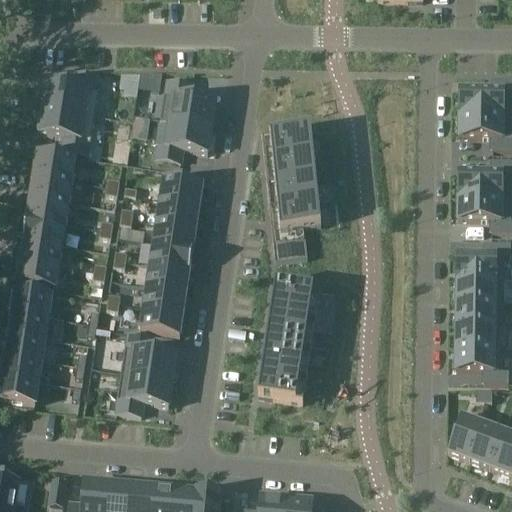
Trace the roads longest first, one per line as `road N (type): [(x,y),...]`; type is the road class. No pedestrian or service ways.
road 1 (residential): [(429,39),(419,500),(450,511)]
road 2 (residential): [(195,460),(256,39)]
road 3 (residential): [(5,36),(256,39)]
road 4 (residential): [(0,442),(195,460)]
road 5 (residential): [(195,460),(332,478),(347,486),(359,511)]
road 6 (residential): [(256,39),(429,39)]
